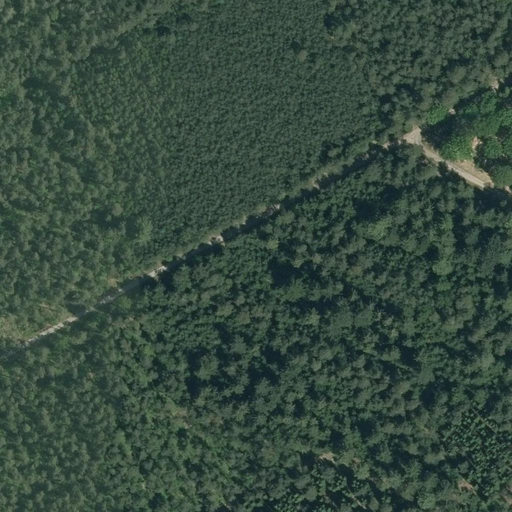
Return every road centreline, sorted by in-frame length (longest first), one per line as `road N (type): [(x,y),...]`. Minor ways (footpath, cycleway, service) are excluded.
road 1 (track): [(403,140),(0,360)]
road 2 (track): [(511,79),(403,140)]
road 3 (track): [(511,199),(403,140)]
